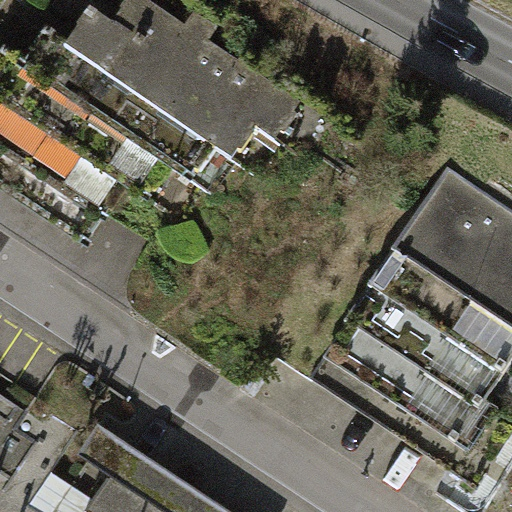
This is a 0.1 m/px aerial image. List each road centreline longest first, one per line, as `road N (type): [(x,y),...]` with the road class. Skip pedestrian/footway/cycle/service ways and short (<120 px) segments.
road 1 (residential): [(376,511),(0,261)]
road 2 (secondary): [(405,0),(511,57)]
